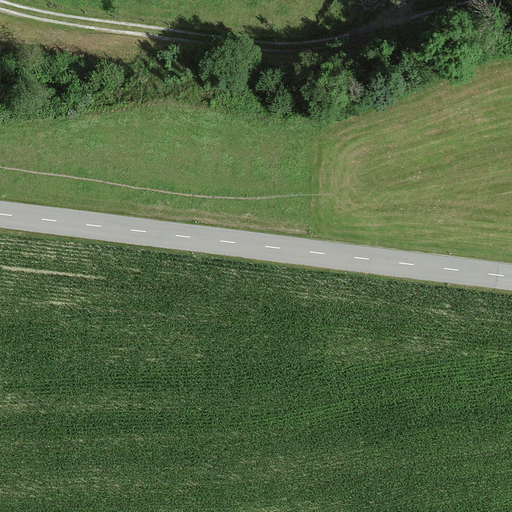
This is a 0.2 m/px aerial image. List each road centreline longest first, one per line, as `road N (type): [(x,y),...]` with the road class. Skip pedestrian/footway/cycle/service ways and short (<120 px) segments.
road 1 (tertiary): [(511,277),(0,213)]
road 2 (track): [(469,0),(311,45),(247,47),(0,7)]
